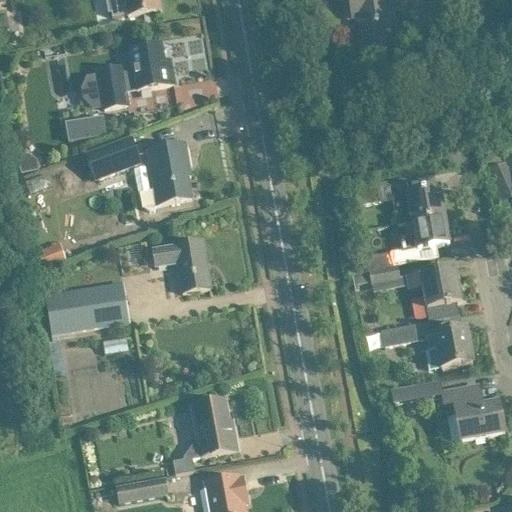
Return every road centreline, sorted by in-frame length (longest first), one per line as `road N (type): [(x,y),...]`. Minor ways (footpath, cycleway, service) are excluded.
road 1 (unclassified): [(329,511),(237,0)]
road 2 (residential): [(465,175),(500,352),(511,373)]
